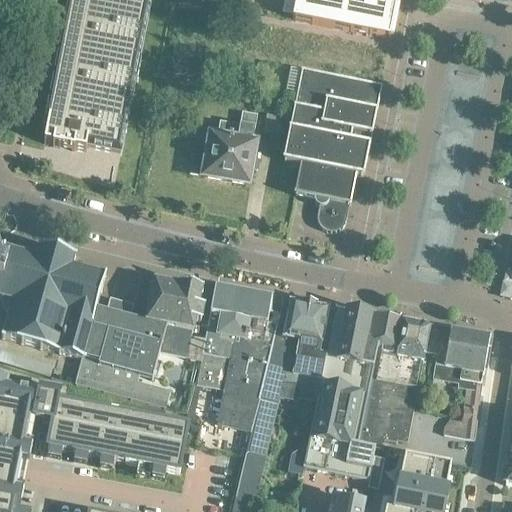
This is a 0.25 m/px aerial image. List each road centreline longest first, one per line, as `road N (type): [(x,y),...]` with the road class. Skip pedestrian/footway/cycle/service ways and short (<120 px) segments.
road 1 (residential): [(389,293),(0,199)]
road 2 (residential): [(505,44),(508,28),(444,15),(389,293)]
road 3 (residential): [(452,306),(505,44)]
road 4 (residential): [(0,470),(192,507)]
